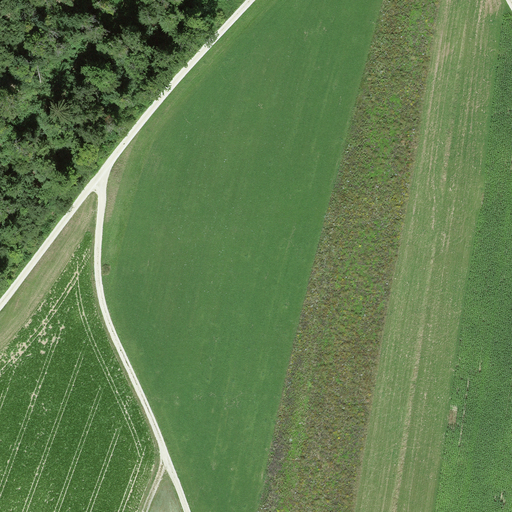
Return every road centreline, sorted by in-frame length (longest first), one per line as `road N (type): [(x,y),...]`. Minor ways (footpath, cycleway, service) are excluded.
road 1 (track): [(251,0),(159,95),(0,308)]
road 2 (track): [(189,511),(106,315),(99,178)]
